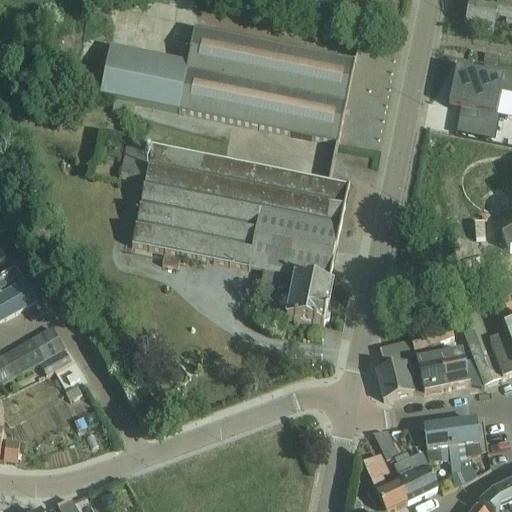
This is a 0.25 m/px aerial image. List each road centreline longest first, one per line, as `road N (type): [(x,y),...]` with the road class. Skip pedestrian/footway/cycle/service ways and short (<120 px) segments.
road 1 (residential): [(347,406),(430,0)]
road 2 (residential): [(143,459),(53,309),(0,340)]
road 3 (residential): [(143,459),(296,397),(347,406)]
road 4 (residential): [(347,406),(385,418),(511,405)]
road 5 (residential): [(0,484),(66,485),(143,459)]
